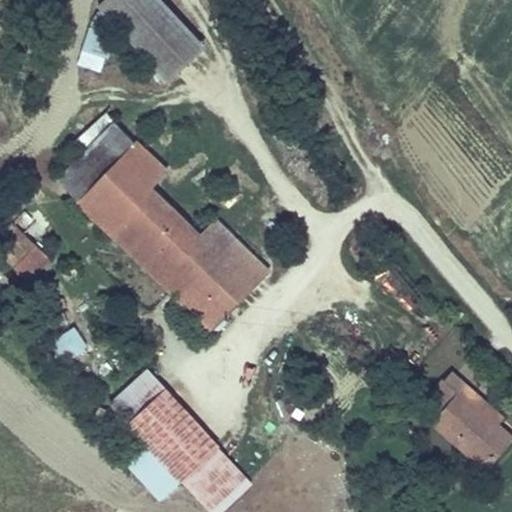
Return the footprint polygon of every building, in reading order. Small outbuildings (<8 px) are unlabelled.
[(122,0),(108,14),(165,74),(201,39),(163,0),(122,0)] [(88,33),(80,67),(103,72),(111,38),(88,33)] [(60,180),(80,200),(136,141),(116,122),(60,180)] [(202,232),(154,186),(168,172),(136,141),(80,200),(116,235),(130,221),(210,299),(196,313),(213,329),(266,268),(215,219),(202,232)] [(210,299),(130,221),(116,235),(196,313),(210,299)] [(18,226),(0,245),(0,250),(21,270),(42,248),(18,226)] [(30,280),(51,256),(42,248),(21,270),(22,271),(30,280)] [(84,350),(70,313),(57,318),(70,355),(84,350)] [(171,393),(148,368),(141,375),(164,399),(171,393)] [(258,408),(264,377),(251,374),(244,406),(258,408)] [(215,511),(251,480),(171,393),(164,399),(141,375),(112,401),(214,511),(215,511)] [(409,404),(425,386),(412,375),(395,391),(409,404)] [(511,431),(448,375),(419,407),(484,465),(511,433),(511,431)]
